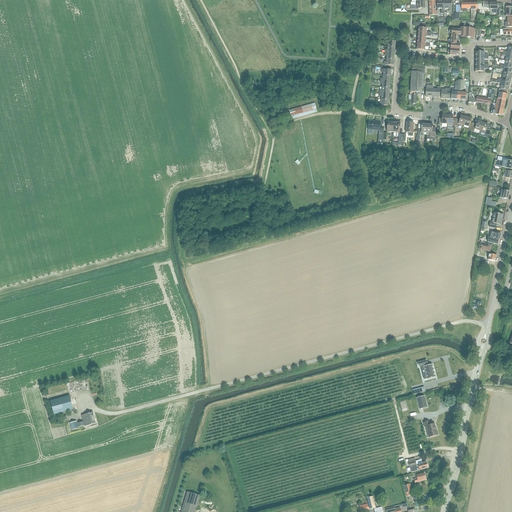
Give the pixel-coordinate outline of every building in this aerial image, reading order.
[(416,0),(417,9),(425,8),(424,0),(416,0)] [(435,1),(429,1),(429,15),(433,15),(433,16),(434,17),(436,18),(437,18),(437,17),(437,11),(435,11),(435,1)] [(451,1),(443,1),(443,9),(443,11),(444,11),(445,11),(445,9),(449,9),(449,11),(451,11),(451,1)] [(483,2),(483,8),(489,8),(489,9),(493,10),(493,13),(497,14),(497,9),(498,9),(498,4),(490,3),(490,2),(483,2)] [(461,9),(471,8),(471,20),(475,20),(474,10),(477,10),(477,3),(461,3),(461,9)] [(460,37),(474,38),(474,28),(470,28),(471,26),(470,26),(469,25),(468,26),(468,28),(465,28),(465,26),(464,25),(463,25),(463,26),(463,28),(461,27),(461,30),(451,29),(451,31),(449,30),(449,31),(449,32),(449,33),(451,33),(451,40),(449,40),(448,40),(448,41),(449,42),(450,42),(450,45),(448,45),(448,46),(448,47),(449,48),(450,48),(450,51),(448,50),(447,51),(447,52),(448,53),(450,53),(450,55),(459,55),(460,44),(456,44),(457,35),(460,35),(460,37)] [(511,55),(511,47),(508,47),(507,52),(503,52),(503,53),(503,54),(511,55)] [(511,63),(511,55),(503,54),(502,56),(506,56),(505,62),(511,63)] [(412,72),(411,92),(417,92),(421,92),(421,89),(423,89),(425,66),(420,66),(420,64),(413,63),(413,64),(413,66),(412,66),(412,72)] [(511,77),(511,73),(511,69),(511,70),(501,67),(501,69),(504,70),(503,75),(511,77)] [(510,83),(511,79),(511,77),(503,75),(502,80),(498,79),(498,81),(510,83)] [(458,86),(457,99),(466,100),(466,93),(463,93),(463,80),(458,80),(458,86)] [(508,91),(509,86),(510,83),(498,81),(497,83),(501,83),(500,89),(507,91),(508,91)] [(437,89),(433,89),(433,86),(426,85),(426,89),(426,97),(440,97),(440,87),(437,87),(437,89)] [(445,90),(442,89),(441,99),(450,99),(450,89),(445,88),(445,90)] [(499,93),(498,99),(506,101),(507,94),(506,94),(507,91),(500,89),(499,89),(498,92),(499,93)] [(409,95),(408,100),(410,100),(409,106),(414,106),(414,104),(416,104),(416,95),(417,92),(411,92),(410,95),(409,95)] [(498,99),(496,107),(504,109),(506,101),(498,99)] [(317,109),(315,103),(289,110),(291,116),(317,109)] [(502,116),(504,109),(496,107),(492,106),(490,113),(495,115),(502,116)] [(447,124),(447,115),(442,115),(442,118),(439,118),(439,125),(442,125),(442,124),(447,124)] [(455,126),(457,119),(456,119),(453,119),(453,115),(447,115),(447,124),(447,126),(453,126),(455,126)] [(464,125),(466,117),(461,115),(460,120),(457,119),(455,126),(458,126),(458,124),(464,125)] [(471,129),(474,123),(470,122),(471,118),(466,117),(464,125),(469,127),(468,128),(471,129)] [(369,121),(368,130),(373,130),(379,130),(380,131),(379,139),(383,140),(384,133),(383,133),(384,127),(380,127),(381,122),(369,121)] [(471,129),(471,132),(473,133),(474,132),(479,134),(483,123),(478,121),(477,124),(474,123),(471,129)] [(407,123),(406,132),(408,132),(408,135),(409,136),(412,136),(413,136),(413,133),(414,123),(407,123)] [(479,134),(478,135),(487,138),(492,127),(488,126),(488,125),(483,123),(479,134)] [(427,134),(427,124),(422,124),(421,129),(418,129),(418,135),(416,135),(416,141),(419,141),(420,136),(423,136),(424,133),(427,133),(426,134),(427,134)] [(433,125),(427,124),(427,134),(429,135),(429,137),(435,137),(435,130),(432,130),(433,125)] [(497,160),(496,166),(511,169),(511,160),(508,160),(508,158),(500,157),(498,157),(497,160)] [(511,179),(511,176),(511,171),(505,170),(505,174),(503,174),(503,176),(503,177),(511,179)] [(507,199),(509,192),(501,190),(500,198),(507,199)] [(490,222),(489,227),(496,228),(497,224),(501,225),(503,215),(494,213),(492,223),(490,222)] [(499,240),(501,234),(491,232),(490,238),(488,238),(487,242),(498,244),(498,240),(499,240)] [(481,243),(479,249),(490,251),(491,245),(484,244),(485,243),(481,242),(481,243)] [(427,366),(427,364),(426,360),(418,363),(419,367),(420,366),(421,370),(424,369),(426,373),(423,374),(424,379),(427,379),(435,377),(432,365),(427,366)] [(69,387),(69,379),(49,379),(49,378),(42,379),(42,385),(51,384),(52,387),(69,387)] [(73,409),(70,396),(50,401),(54,415),(73,409)] [(419,409),(427,407),(424,396),(417,398),(419,409)] [(96,423),(93,413),(82,416),(83,422),(77,423),(77,421),(70,423),(72,430),(79,428),(79,427),(84,425),(85,426),(96,423)] [(424,427),(426,426),(429,437),(438,435),(437,430),(436,430),(435,424),(430,425),(429,421),(423,423),(424,427)] [(428,468),(426,462),(416,465),(415,461),(415,458),(408,460),(411,472),(428,468)] [(416,479),(414,479),(415,483),(426,480),(424,473),(416,475),(417,477),(416,478),(416,479)] [(196,511),(201,496),(187,492),(181,511),(196,511)] [(373,497),(367,498),(370,509),(376,508),(373,497)]
